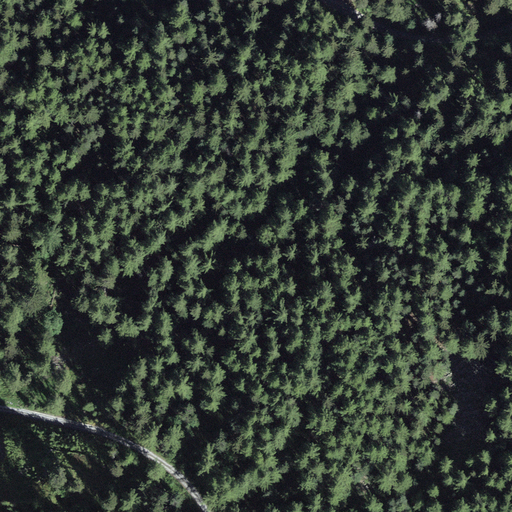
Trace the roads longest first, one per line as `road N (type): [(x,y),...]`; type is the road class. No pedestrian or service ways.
road 1 (track): [(0,404),(145,449),(201,494),(211,511)]
road 2 (track): [(333,0),(390,30),(434,41),(511,26)]
